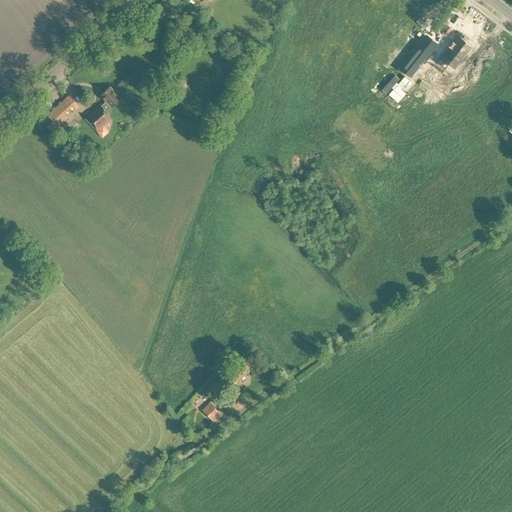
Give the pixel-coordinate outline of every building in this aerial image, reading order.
[(405,27),(391,43),(406,57),(421,42),(405,27)] [(428,48),(436,37),(428,32),(420,42),(428,48)] [(441,60),(453,70),(472,47),(459,37),(454,43),(453,42),(449,47),(450,48),(441,60)] [(423,64),(422,63),(430,54),(419,45),(399,69),(410,78),(418,68),(419,69),(423,64)] [(111,108),(121,99),(110,87),(100,95),(106,102),(100,107),(99,105),(85,118),(97,132),(111,119),(106,112),(111,108)] [(58,127),(64,122),(79,108),(69,96),(48,116),(58,127)] [(64,122),(58,127),(60,129),(69,138),(74,133),(64,122)] [(246,371),(248,369),(242,362),(234,370),(232,369),(221,379),(231,389),(248,373),(246,371)] [(214,399),(224,390),(215,379),(204,389),(214,399)] [(214,423),(222,415),(209,403),(202,410),(214,423)] [(196,451),(192,444),(177,454),(181,461),(196,451)]
